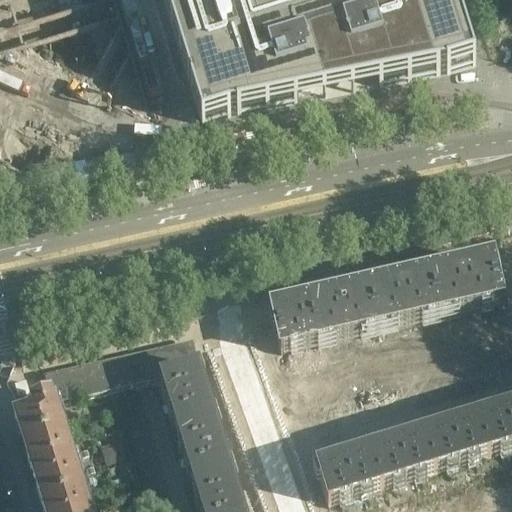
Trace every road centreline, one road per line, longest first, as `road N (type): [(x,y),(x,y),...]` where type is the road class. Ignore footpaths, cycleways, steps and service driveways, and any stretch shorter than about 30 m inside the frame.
road 1 (residential): [(41,300),(63,324),(499,227),(511,199)]
road 2 (secondary): [(41,300),(511,195)]
road 3 (unknown): [(511,393),(284,455),(300,511)]
road 4 (secondary): [(511,143),(251,197)]
road 5 (secondary): [(251,197),(0,252)]
road 6 (unknown): [(284,455),(188,296)]
